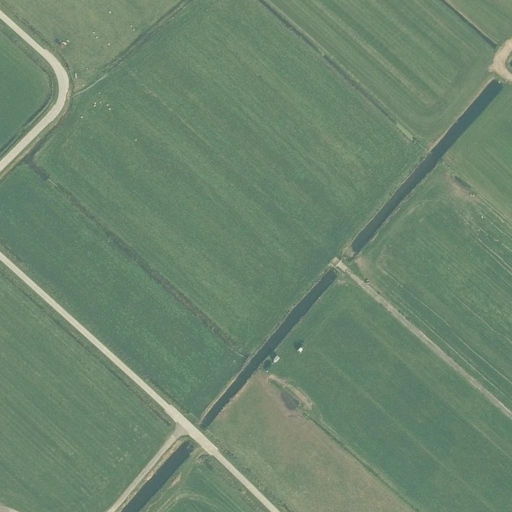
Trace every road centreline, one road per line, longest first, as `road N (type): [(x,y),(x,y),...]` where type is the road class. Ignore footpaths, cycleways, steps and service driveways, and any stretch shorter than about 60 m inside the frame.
road 1 (unclassified): [(186,424),(0,257)]
road 2 (track): [(511,417),(332,260)]
road 3 (unclassified): [(0,168),(62,94),(53,63),(0,14)]
road 4 (unclassified): [(275,511),(186,424)]
